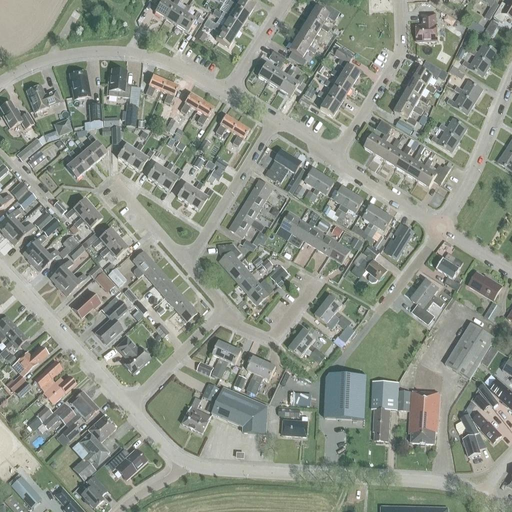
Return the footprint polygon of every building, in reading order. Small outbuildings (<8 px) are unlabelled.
[(173,8),(175,9),(179,2),(178,1),(178,0),(174,0),(171,6),(162,1),(154,14),(165,21),(173,8)] [(239,0),(240,0),(236,7),(235,9),(248,17),(255,6),(248,2),(248,0),(239,0)] [(490,8),(484,19),(489,22),(498,6),(493,3),(495,0),(477,0),(477,1),(490,8)] [(511,1),(510,0),(504,12),(499,9),(492,19),(502,25),(506,18),(511,21),(511,1)] [(235,9),(236,7),(229,3),(227,7),(233,11),(229,18),(228,20),(241,28),(248,17),(235,9)] [(176,28),(184,14),(186,15),(190,9),(188,8),(186,6),(182,13),(175,9),(173,8),(165,21),(173,26),(176,28)] [(315,8),(308,19),(321,27),(322,26),(326,19),(333,23),(339,14),(326,6),(322,12),(315,8)] [(220,18),(221,16),(214,11),(211,16),(218,20),(220,18)] [(184,14),(176,28),(187,35),(195,22),(196,23),(200,15),(197,13),(192,20),(186,15),(184,14)] [(227,22),(222,29),(222,30),(235,38),(241,28),(228,20),(229,18),(222,14),(220,18),(227,22)] [(437,43),(436,27),(435,16),(421,16),(422,27),(416,28),(416,44),(437,43)] [(452,27),(455,22),(446,17),(443,22),(452,27)] [(308,19),(301,30),(315,38),(316,37),(320,30),(327,34),(329,30),(322,26),(321,27),(308,19)] [(218,35),(215,41),(228,49),(235,38),(222,30),(222,29),(216,24),(215,26),(207,21),(202,28),(208,31),(209,29),(218,35)] [(494,33),(488,29),(484,35),(490,38),(494,33)] [(323,41),(316,37),(315,38),(301,30),(295,41),(308,49),(309,47),(313,40),(320,45),(323,41)] [(200,32),(195,40),(200,43),(205,36),(200,32)] [(309,47),(308,49),(295,41),(288,52),(291,54),(288,59),(302,68),(305,62),(301,60),(307,51),(314,56),(316,52),(309,47)] [(469,54),(475,58),(490,67),(498,54),(483,45),(478,54),(472,50),(469,54)] [(344,70),(340,76),(339,78),(352,86),(359,75),(346,67),(352,59),(338,50),(339,49),(334,46),(329,54),(339,61),(336,65),(344,70)] [(456,59),(461,61),(465,52),(460,50),(456,59)] [(273,52),(269,58),(281,65),(284,60),(273,52)] [(490,67),(475,58),(470,66),(464,63),(462,67),(482,79),(490,67)] [(278,64),(274,71),(265,65),(257,78),(268,85),(276,72),(278,73),(282,66),(278,64)] [(428,73),(438,79),(442,73),(431,67),(428,73)] [(449,74),(454,77),(458,72),(452,68),(449,74)] [(268,85),(279,92),(287,79),(289,80),(293,73),(290,71),(289,70),(285,77),(278,73),(276,72),(268,85)] [(419,70),(413,81),(426,89),(425,91),(433,96),(436,91),(428,87),(433,78),(419,70)] [(338,80),(334,87),(333,88),(346,97),(352,86),(339,78),(340,76),(332,71),(330,75),(338,80)] [(106,97),(129,100),(130,88),(124,88),(126,73),(111,72),(110,79),(108,79),(106,97)] [(90,99),(85,73),(69,76),(73,102),(90,99)] [(287,79),(279,92),(290,99),(293,94),(298,97),(300,93),(295,90),(298,86),(299,87),(304,80),(300,77),(295,84),(289,80),(287,79)] [(154,90),(161,93),(165,83),(152,78),(148,88),(145,96),(151,98),(154,90)] [(413,81),(406,92),(420,100),(419,102),(427,107),(429,102),(421,97),(425,91),(426,89),(413,81)] [(331,91),(327,97),(326,99),(339,107),(346,97),(333,88),(334,87),(326,82),(323,86),(331,91)] [(165,83),(161,93),(167,96),(163,104),(169,106),(173,98),(178,88),(165,83)] [(454,92),(460,96),(475,105),(482,92),(468,83),(463,92),(453,86),(451,90),(454,92)] [(26,94),(34,115),(48,109),(48,108),(60,103),(55,92),(44,97),(40,88),(33,91),(31,89),(27,91),(27,93),(26,94)] [(313,92),(308,89),(304,96),(309,99),(313,92)] [(406,92),(400,103),(413,111),(412,113),(420,117),(423,113),(415,108),(419,102),(420,100),(406,92)] [(326,99),(327,97),(319,93),(318,94),(316,97),(324,102),(319,110),(332,118),(339,107),(326,99)] [(190,109),(195,112),(201,103),(189,96),(184,105),(180,113),(185,116),(190,109)] [(475,105),(460,96),(455,104),(449,100),(446,104),(467,117),(475,105)] [(297,104),(308,110),(311,105),(300,99),(297,104)] [(195,112),(196,112),(201,116),(196,124),(202,127),(207,119),(207,120),(213,110),(201,103),(195,112)] [(413,111),(400,103),(394,114),(406,122),(406,123),(414,128),(417,124),(409,119),(412,113),(413,111)] [(20,124),(25,131),(33,126),(27,116),(21,119),(16,111),(14,112),(10,104),(0,109),(0,110),(4,118),(2,119),(9,131),(20,124)] [(101,123),(100,107),(88,107),(90,124),(101,123)] [(126,128),(135,129),(137,108),(128,108),(126,128)] [(225,131),(231,134),(237,125),(225,118),(219,127),(215,135),(220,138),(225,131)] [(103,120),(103,128),(111,128),(111,120),(103,120)] [(53,127),(58,139),(71,133),(67,121),(53,127)] [(164,133),(172,137),(178,126),(170,121),(164,133)] [(395,127),(410,137),(413,130),(398,121),(395,127)] [(438,130),(445,134),(459,143),(467,130),(452,121),(447,130),(441,126),(438,130)] [(372,137),(364,150),(375,157),(383,144),(385,145),(389,137),(386,135),(390,129),(381,123),(377,129),(385,135),(380,142),(372,137)] [(231,134),(232,135),(237,138),(232,146),(237,149),(242,141),(243,141),(248,132),(237,125),(231,134)] [(110,138),(109,130),(101,131),(101,139),(110,138)] [(111,130),(111,147),(120,147),(119,130),(111,130)] [(459,143),(445,134),(439,142),(433,138),(431,142),(451,155),(459,143)] [(87,151),(85,152),(95,164),(105,156),(96,145),(97,144),(90,136),(87,139),(93,146),(87,151)] [(36,142),(41,148),(42,147),(46,145),(46,144),(44,140),(42,137),(36,142)] [(186,149),(194,154),(201,143),(192,138),(186,149)] [(197,152),(203,156),(209,145),(203,141),(197,152)] [(375,157),(385,163),(394,150),(395,151),(400,144),(396,141),(391,149),(385,145),(383,144),(375,157)] [(86,172),(87,171),(95,164),(85,152),(87,151),(81,145),(77,148),(83,154),(77,159),(76,160),(86,172)] [(143,147),(141,146),(139,145),(134,152),(125,147),(117,160),(128,167),(136,154),(138,155),(143,147)] [(25,150),(31,157),(35,153),(29,146),(25,150)] [(385,163),(396,170),(404,157),(406,158),(411,150),(407,147),(402,155),(395,151),(394,150),(385,163)] [(138,155),(136,154),(128,167),(138,174),(147,161),(148,162),(153,154),(149,152),(144,159),(138,155)] [(274,186),(275,185),(291,159),(281,152),(273,165),(267,174),(268,174),(264,180),(274,186)] [(511,156),(505,152),(497,165),(511,174),(511,173),(511,156)] [(27,165),(31,170),(45,159),(39,153),(29,161),(30,162),(27,165)] [(76,181),(86,172),(76,160),(77,159),(71,153),(68,156),(74,163),(66,169),(76,181)] [(396,170),(407,177),(415,164),(417,165),(422,157),(420,156),(417,154),(412,162),(406,158),(404,157),(396,170)] [(192,168),(198,172),(203,163),(203,162),(204,161),(199,158),(198,160),(198,159),(192,168)] [(302,165),(291,159),(275,185),(279,187),(288,174),(294,178),(302,165)] [(227,166),(217,160),(213,165),(223,172),(227,166)] [(407,177),(417,183),(426,170),(427,171),(432,163),(431,162),(428,161),(423,169),(417,165),(415,164),(407,177)] [(208,162),(205,167),(211,171),(214,166),(208,162)] [(172,167),(171,166),(169,164),(164,172),(155,166),(147,179),(157,186),(166,173),(167,174),(172,167)] [(426,170),(417,183),(428,190),(433,183),(439,187),(450,171),(445,168),(444,167),(443,170),(439,167),(434,175),(427,171),(426,170)] [(207,182),(212,185),(215,181),(218,183),(222,177),(221,176),(223,173),(217,169),(215,172),(214,171),(207,182)] [(167,175),(167,174),(166,173),(157,186),(168,194),(177,181),(178,181),(183,174),(179,171),(174,179),(167,175)] [(305,185),(315,191),(323,178),(313,172),(305,185)] [(333,185),(323,179),(323,178),(315,191),(313,195),(309,202),(313,204),(319,194),(326,197),(333,185)] [(284,192),(291,196),(299,185),(291,180),(284,192)] [(259,183),(251,195),(265,203),(272,191),(259,183)] [(9,194),(16,201),(27,191),(20,184),(9,194)] [(202,187),(200,185),(198,184),(193,192),(185,186),(177,199),(187,206),(196,193),(197,194),(202,187)] [(292,196),(300,201),(306,192),(298,187),(292,196)] [(331,221),(336,224),(353,197),(342,190),(334,203),(340,207),(331,221)] [(197,194),(196,193),(187,206),(198,213),(207,200),(208,201),(213,194),(209,191),(204,199),(197,194)] [(15,204),(23,212),(36,200),(28,192),(15,204)] [(309,202),(313,195),(309,193),(303,202),(307,205),(309,202)] [(251,195),(244,207),(257,215),(265,203),(251,195)] [(0,201),(0,210),(4,206),(11,200),(8,196),(1,202),(0,201)] [(353,197),(336,224),(341,227),(344,223),(342,221),(349,212),(355,215),(363,203),(353,197)] [(93,211),(92,210),(84,201),(73,212),(72,211),(65,216),(68,220),(75,214),(80,220),(81,221),(93,211)] [(53,208),(61,217),(66,212),(58,203),(53,208)] [(250,228),(260,234),(261,234),(264,229),(253,222),(257,215),(244,207),(236,219),(250,228)] [(363,235),(367,237),(381,214),(371,208),(363,221),(369,225),(363,235)] [(0,226),(0,232),(5,238),(18,226),(13,221),(20,215),(17,211),(10,217),(0,226)] [(101,221),(93,211),(81,221),(80,220),(73,226),(76,229),(83,223),(90,231),(101,221)] [(381,214),(367,237),(371,240),(377,229),(384,233),(392,221),(381,214)] [(33,227),(39,232),(51,220),(46,215),(33,227)] [(280,228),(292,236),(301,222),(288,215),(280,228)] [(292,236),(305,243),(313,230),(312,230),(319,218),(314,215),(308,227),(301,222),(292,236)] [(242,240),(250,228),(236,219),(229,232),(242,240)] [(40,232),(47,239),(60,227),(53,220),(40,232)] [(317,229),(325,234),(330,227),(321,221),(317,229)] [(18,226),(5,238),(14,247),(27,235),(26,235),(33,228),(30,225),(23,231),(18,226)] [(387,254),(386,256),(396,262),(413,234),(403,228),(400,226),(394,237),(397,238),(394,243),(391,241),(384,253),(387,254)] [(69,232),(72,236),(77,232),(73,228),(69,232)] [(338,240),(343,233),(335,229),(331,236),(338,240)] [(305,243),(317,251),(325,237),(313,230),(305,243)] [(94,249),(101,244),(106,250),(107,251),(119,241),(110,231),(98,241),(93,235),(85,242),(89,247),(91,246),(94,249)] [(256,240),(260,243),(264,236),(261,234),(260,234),(256,240)] [(22,256),(31,265),(43,253),(38,247),(45,241),(42,237),(35,244),(22,256)] [(317,251),(329,258),(337,245),(325,237),(317,251)] [(58,256),(62,260),(77,246),(70,238),(62,246),(65,249),(58,256)] [(373,247),(378,251),(385,241),(380,238),(373,247)] [(355,240),(351,246),(359,250),(362,244),(355,240)] [(127,250),(119,241),(107,251),(106,250),(99,256),(102,259),(109,253),(116,261),(127,250)] [(242,248),(253,254),(256,248),(246,242),(242,248)] [(337,245),(329,258),(341,266),(350,252),(337,245)] [(67,256),(73,263),(84,253),(78,246),(67,256)] [(219,264),(228,275),(241,264),(237,260),(242,256),(233,246),(219,248),(220,255),(219,255),(223,260),(219,264)] [(366,272),(370,276),(368,279),(369,282),(371,285),(375,284),(377,281),(378,282),(386,272),(374,262),(379,255),(369,247),(362,256),(366,259),(358,269),(355,267),(351,273),(360,280),(366,272)] [(43,253),(31,265),(39,274),(52,262),(52,261),(58,255),(55,251),(48,258),(43,253)] [(137,281),(143,275),(154,266),(143,253),(132,263),(137,269),(133,273),(132,275),(137,281)] [(289,262),(291,257),(283,253),(280,257),(289,262)] [(463,265),(448,255),(444,262),(443,261),(436,272),(448,279),(444,285),(457,293),(461,287),(459,286),(461,282),(456,278),(460,272),(459,271),(463,265)] [(262,265),(259,260),(251,266),(255,271),(262,265)] [(49,280),(58,289),(71,277),(66,272),(73,266),(69,262),(62,268),(49,280)] [(260,267),(264,272),(270,266),(267,262),(260,267)] [(228,275),(238,286),(250,275),(241,264),(228,275)] [(143,275),(154,287),(165,278),(154,266),(143,275)] [(87,276),(93,282),(102,273),(97,267),(87,276)] [(108,276),(113,271),(109,267),(104,272),(108,276)] [(275,274),(282,281),(288,276),(281,269),(275,274)] [(107,277),(118,289),(126,282),(115,270),(107,277)] [(94,281),(106,295),(114,287),(102,274),(94,281)] [(238,286),(247,296),(259,286),(250,275),(238,286)] [(501,289),(489,281),(488,282),(476,275),(468,288),(492,303),(501,289)] [(71,277),(58,289),(66,298),(79,286),(86,279),(82,276),(76,282),(71,277)] [(154,287),(164,300),(175,290),(165,278),(154,287)] [(264,282),(259,286),(247,296),(257,307),(269,297),(273,293),(264,282)] [(426,283),(418,292),(433,304),(440,309),(444,305),(437,300),(437,301),(433,298),(437,292),(426,283)] [(164,300),(175,312),(186,302),(175,290),(164,300)] [(123,295),(131,304),(136,300),(128,291),(123,295)] [(83,300),(72,310),(81,320),(92,310),(93,311),(100,305),(89,292),(82,299),(83,300)] [(426,313),(433,304),(418,292),(411,302),(417,307),(411,315),(427,327),(433,319),(426,313)] [(329,299),(322,308),(348,328),(351,324),(337,313),(341,308),(329,299)] [(149,305),(144,300),(140,304),(144,309),(149,305)] [(105,347),(122,332),(114,323),(127,312),(118,302),(105,314),(111,320),(94,335),(105,347)] [(186,302),(175,312),(186,324),(197,314),(186,302)] [(134,307),(142,316),(147,313),(139,303),(134,307)] [(501,310),(492,305),(484,319),(492,324),(501,310)] [(335,325),(345,332),(348,328),(322,308),(315,318),(331,331),(335,325)] [(159,318),(165,313),(161,309),(156,313),(159,318)] [(137,323),(143,318),(137,312),(131,317),(137,323)] [(0,337),(13,326),(6,318),(0,323),(0,337)] [(387,335),(401,346),(413,331),(398,319),(392,327),(393,328),(387,335)] [(0,343),(1,343),(5,339),(9,343),(20,333),(13,326),(0,337),(0,343)] [(169,335),(161,326),(155,332),(163,340),(169,335)] [(445,367),(469,382),(494,341),(470,326),(445,367)] [(348,329),(340,339),(335,335),(330,341),(340,349),(353,334),(348,329)] [(303,332),(296,341),(322,362),(325,358),(311,347),(315,341),(303,332)] [(5,347),(6,349),(8,351),(12,346),(17,351),(27,341),(20,333),(9,343),(5,347)] [(401,346),(387,335),(382,342),(381,342),(375,349),(389,361),(401,346)] [(126,339),(115,350),(126,361),(121,365),(132,377),(150,361),(139,349),(137,351),(126,339)] [(322,362),(296,341),(288,351),(300,360),(305,355),(319,366),(322,362)] [(212,377),(216,379),(230,349),(219,344),(212,357),(219,360),(212,377)] [(47,356),(41,349),(31,358),(27,354),(16,364),(23,372),(19,376),(21,379),(47,356)] [(241,354),(230,349),(216,379),(220,381),(228,364),(235,367),(241,354)] [(4,351),(0,355),(0,357),(3,361),(8,356),(4,351)] [(491,361),(495,355),(489,352),(486,357),(491,361)] [(5,360),(10,365),(16,359),(12,355),(5,360)] [(246,392),(250,394),(264,364),(253,359),(247,373),(253,376),(246,392)] [(511,362),(509,360),(501,373),(511,379),(511,362)] [(44,392),(54,384),(51,381),(61,371),(55,364),(44,374),(45,374),(34,384),(39,390),(41,389),(44,392)] [(196,372),(209,378),(213,370),(200,364),(196,372)] [(264,364),(250,394),(255,396),(263,380),(269,383),(275,369),(264,364)] [(302,373),(314,383),(319,378),(307,367),(302,373)] [(21,379),(19,376),(6,388),(13,395),(25,384),(21,379)] [(366,378),(330,377),(326,381),(324,420),(364,422),(366,378)] [(233,388),(241,392),(246,381),(238,378),(233,388)] [(49,403),(51,405),(54,405),(75,386),(69,379),(63,384),(60,380),(45,393),(52,400),(49,403)] [(507,409),(508,409),(511,412),(511,411),(511,394),(508,391),(497,381),(489,390),(500,400),(499,401),(503,404),(502,405),(507,409)] [(397,413),(398,393),(398,385),(372,383),(371,411),(374,411),(373,432),(374,432),(374,443),(388,444),(390,412),(397,413)] [(14,395),(19,401),(31,390),(26,385),(14,395)] [(220,391),(208,386),(202,398),(211,403),(214,404),(220,391)] [(498,405),(483,386),(478,390),(493,409),(498,405)] [(212,416),(243,430),(243,435),(266,436),(267,409),(223,390),(212,416)] [(398,393),(397,413),(409,414),(408,436),(411,436),(410,445),(434,447),(435,435),(436,435),(437,429),(438,429),(440,396),(398,393)] [(47,431),(59,421),(64,426),(90,402),(82,394),(70,405),(74,411),(71,413),(63,405),(41,425),(47,431)] [(311,407),(311,395),(292,394),(292,406),(311,407)] [(473,403),(483,413),(489,407),(479,397),(473,403)] [(182,426),(202,436),(211,419),(196,411),(201,402),(195,400),(182,426)] [(90,402),(64,426),(68,430),(63,434),(70,442),(79,433),(72,426),(81,418),(85,423),(98,411),(96,409),(90,402)] [(27,426),(32,432),(51,414),(45,408),(27,426)] [(299,419),(299,412),(278,410),(278,417),(299,419)] [(480,432),(492,446),(501,438),(489,424),(479,415),(476,418),(471,422),(478,429),(477,429),(480,432)] [(459,421),(467,433),(464,434),(466,440),(462,441),(468,459),(480,455),(479,452),(486,449),(468,417),(460,421),(459,421)] [(72,471),(83,483),(95,472),(89,466),(93,462),(97,466),(109,456),(99,445),(115,430),(104,418),(88,432),(86,431),(80,437),(83,440),(78,445),(88,456),(72,471)] [(283,422),(282,437),(306,439),(307,424),(306,424),(306,420),(302,420),(301,424),(283,422)] [(107,467),(112,473),(115,470),(126,482),(146,464),(135,451),(129,457),(124,451),(107,467)] [(21,479),(10,488),(30,510),(41,501),(21,479)] [(106,493),(93,479),(83,489),(86,492),(80,497),(93,511),(103,502),(100,499),(106,493)] [(62,511),(81,511),(61,490),(53,497),(62,506),(63,505),(66,509),(63,511),(62,511)] [(4,504),(10,511),(24,511),(11,497),(4,504)]
